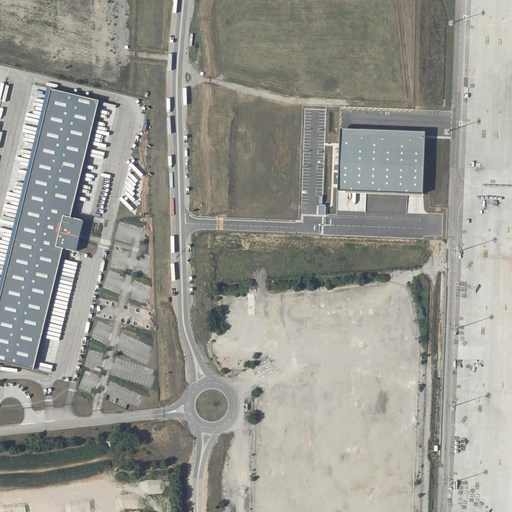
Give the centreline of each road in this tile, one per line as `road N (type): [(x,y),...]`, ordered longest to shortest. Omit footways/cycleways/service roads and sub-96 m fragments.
road 1 (unclassified): [(181,0),(173,73),(179,318),(193,391)]
road 2 (unclassified): [(216,382),(196,354),(185,315),(185,0)]
road 3 (unclassified): [(0,431),(189,410)]
